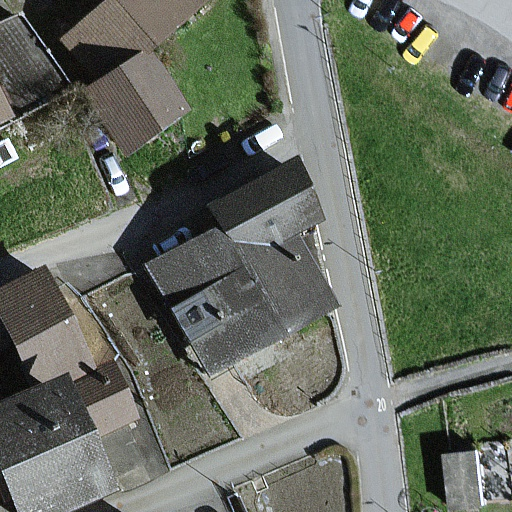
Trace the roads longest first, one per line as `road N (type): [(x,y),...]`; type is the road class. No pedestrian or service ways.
road 1 (residential): [(0,270),(110,235),(321,129)]
road 2 (residential): [(372,406),(109,511)]
road 3 (residential): [(321,129),(372,406)]
road 4 (residential): [(299,0),(321,129)]
